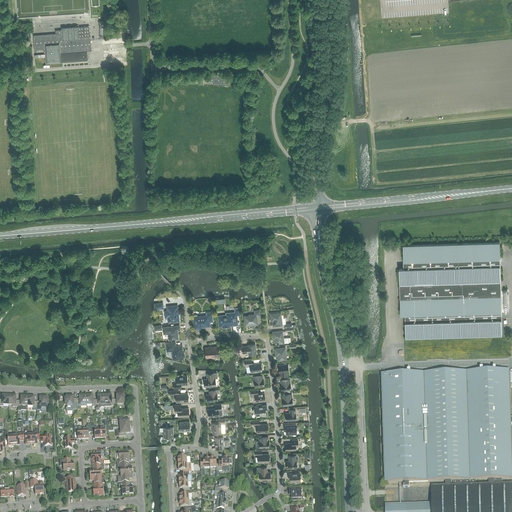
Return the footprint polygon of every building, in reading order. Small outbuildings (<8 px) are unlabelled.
[(92,51),(90,36),(79,37),(78,27),(61,28),(61,30),(55,30),(56,34),(34,35),(34,50),(45,49),(46,63),(62,62),(88,60),(87,51),(92,51)] [(228,82),(231,82),(231,76),(228,76),(228,75),(213,74),(213,77),(213,80),(212,83),(225,84),(225,83),(228,83),(228,82)] [(404,268),(399,268),(401,314),(405,314),(406,338),(502,335),(500,242),(403,245),(404,268)] [(165,311),(165,317),(168,317),(168,322),(179,321),(178,316),(177,316),(177,314),(180,314),(179,308),(178,308),(178,305),(167,306),(167,311),(165,311)] [(219,326),(223,326),(223,327),(229,327),(229,325),(232,324),(232,325),(237,324),(236,315),(240,315),(239,308),(235,308),(235,312),(226,313),(226,315),(218,316),(219,326)] [(255,315),(249,315),(248,316),(244,316),(245,325),(257,324),(257,316),(260,316),(260,310),(255,311),(255,315)] [(194,317),(193,317),(194,329),(201,328),(201,327),(210,326),(209,322),(213,322),(212,312),(206,313),(207,316),(197,317),(197,316),(197,315),(194,315),(194,316),(194,317)] [(273,319),(273,326),(282,325),(281,313),(271,314),(271,319),(273,319)] [(169,339),(171,339),(171,340),(172,340),(172,339),(176,338),(176,339),(178,339),(179,339),(178,335),(177,332),(178,332),(178,331),(179,330),(180,330),(179,326),(176,326),(176,327),(170,327),(163,327),(164,334),(168,333),(169,339)] [(279,344),(279,343),(289,342),(288,337),(283,338),(283,331),(272,332),(273,337),(275,337),(275,344),(277,344),(279,344)] [(181,351),(182,351),(182,345),(175,346),(175,342),(166,343),(167,351),(172,350),(173,355),(172,356),(172,358),(173,358),(173,359),(183,359),(183,357),(184,356),(184,354),(183,353),(182,353),(181,351)] [(242,353),(248,353),(249,355),(256,354),(255,344),(248,345),(248,346),(242,346),(242,353)] [(214,347),(211,348),(211,347),(208,347),(208,348),(205,348),(206,358),(212,357),(213,358),(216,358),(216,356),(219,356),(219,350),(219,347),(213,347),(214,347)] [(277,354),(278,361),(286,360),(285,348),(275,349),(275,354),(277,354)] [(250,366),(251,372),(262,371),(261,367),(262,367),(262,363),(261,364),(261,363),(252,364),(252,360),(245,361),(245,367),(250,366)] [(288,371),(288,368),(289,368),(289,365),(288,365),(288,364),(278,365),(279,371),(280,371),(280,376),(289,375),(288,371)] [(381,374),(385,483),(403,482),(403,487),(409,486),(409,482),(445,481),(445,485),(476,484),(476,480),(489,479),(489,484),(503,483),(503,479),(511,478),(511,445),(511,425),(511,418),(510,370),(381,374)] [(215,378),(217,378),(217,373),(214,373),(207,374),(207,377),(208,377),(208,379),(204,379),(205,387),(216,385),(215,378)] [(176,382),(173,382),(174,388),(181,388),(181,384),(187,384),(187,380),(187,379),(187,378),(187,377),(187,376),(181,377),(181,376),(180,376),(180,375),(179,375),(178,375),(178,376),(177,376),(177,377),(176,377),(176,382)] [(254,380),(255,387),(264,386),(263,380),(262,375),(254,376),(254,380)] [(281,380),(281,385),(281,391),(291,390),(289,379),(281,380)] [(219,389),(212,390),(209,391),(210,394),(206,395),(207,402),(211,401),(218,401),(217,396),(220,395),(219,389)] [(176,397),(175,398),(175,401),(176,401),(176,402),(188,402),(188,401),(189,400),(189,398),(188,397),(188,393),(179,394),(178,390),(168,391),(169,395),(176,394),(176,397)] [(251,391),(251,397),(255,396),(256,402),(265,401),(264,393),(258,393),(258,390),(251,391)] [(283,395),(283,400),(283,406),(293,404),(291,394),(283,395)] [(3,405),(9,405),(9,396),(8,395),(6,395),(5,396),(3,396),(3,400),(0,400),(0,406),(3,406),(3,405)] [(98,400),(95,400),(96,407),(99,407),(99,405),(105,405),(105,396),(104,396),(103,395),(101,395),(101,396),(98,396),(98,400)] [(105,396),(105,405),(111,404),(111,406),(114,406),(114,400),(111,400),(111,396),(109,396),(108,395),(106,395),(105,396)] [(117,400),(114,400),(114,406),(118,406),(118,404),(124,404),(124,402),(125,402),(125,397),(123,397),(123,396),(122,395),(120,395),(119,396),(117,396),(117,400)] [(13,407),(18,407),(18,401),(15,401),(15,397),(13,397),(12,396),(10,396),(9,396),(9,405),(13,405),(13,407)] [(27,397),(27,396),(25,396),(24,397),(22,397),(21,401),(18,401),(18,407),(18,411),(20,411),(21,410),(27,410),(27,406),(28,397),(27,397)] [(77,410),(77,409),(76,401),(73,401),(73,397),(70,397),(70,396),(68,396),(67,397),(66,397),(66,399),(65,399),(65,404),(67,404),(67,407),(66,407),(67,409),(66,409),(66,410),(67,410),(67,411),(73,411),(73,410),(77,410)] [(80,401),(76,401),(77,409),(80,409),(80,407),(86,407),(86,405),(86,397),(85,396),(83,396),(82,397),(80,397),(80,401)] [(86,397),(86,405),(92,405),(92,407),(96,407),(95,400),(92,400),(92,396),(90,396),(89,396),(87,396),(86,397)] [(33,408),(37,408),(37,402),(34,402),(34,398),(32,398),(31,397),(29,397),(28,397),(27,406),(33,406),(33,408)] [(37,402),(37,408),(37,410),(41,410),(41,406),(47,406),(47,405),(48,405),(48,399),(47,399),(47,398),(46,398),(45,397),(43,397),(42,398),(40,398),(40,402),(37,402)] [(174,405),(175,411),(178,411),(178,417),(189,416),(188,408),(181,408),(181,404),(174,405)] [(221,415),(222,414),(221,409),(222,409),(221,404),(214,405),(215,408),(208,409),(209,417),(219,416),(221,415)] [(256,416),(262,415),(262,416),(266,416),(265,411),(267,411),(266,405),(255,406),(255,409),(254,409),(253,410),(253,411),(253,412),(253,413),(254,413),(255,414),(256,413),(256,416)] [(289,413),(285,413),(286,420),(296,420),(295,410),(289,410),(289,413)] [(120,421),(120,427),(129,427),(129,426),(130,425),(130,424),(129,423),(129,421),(125,421),(124,418),(118,418),(118,422),(120,421)] [(218,423),(212,423),(213,434),(221,433),(224,433),(225,432),(225,425),(225,419),(218,419),(218,423)] [(179,426),(180,432),(190,431),(190,425),(190,421),(179,422),(179,426)] [(251,421),(251,425),(256,425),(257,433),(268,432),(267,424),(260,424),(260,421),(251,421)] [(93,424),(91,425),(91,433),(94,432),(95,438),(100,438),(99,428),(96,428),(96,426),(94,426),(93,426),(93,424)] [(296,434),(296,431),(297,430),(298,430),(298,429),(297,428),(296,427),(296,424),(284,425),(285,431),(286,431),(286,434),(296,434)] [(88,426),(87,426),(85,428),(85,429),(83,429),(83,439),(89,439),(88,433),(91,433),(91,425),(88,425),(88,426)] [(105,428),(99,428),(100,438),(106,438),(105,432),(108,432),(108,426),(105,426),(105,428)] [(83,439),(83,429),(82,427),(81,427),(78,427),(74,428),(74,434),(77,433),(78,439),(83,439)] [(129,427),(120,427),(121,431),(116,431),(116,437),(126,436),(125,433),(129,433),(129,431),(130,430),(130,428),(129,427)] [(169,437),(173,437),(173,427),(169,427),(163,427),(163,438),(169,437)] [(37,444),(37,441),(40,441),(39,430),(36,430),(36,431),(34,431),(34,434),(31,434),(31,444),(33,444),(37,444)] [(4,432),(5,437),(5,440),(8,439),(8,446),(11,446),(11,445),(14,445),(13,435),(8,435),(8,431),(4,432)] [(31,444),(31,434),(27,434),(27,431),(25,431),(25,432),(22,433),(22,441),(25,441),(25,445),(29,445),(29,444),(31,444)] [(19,434),(13,435),(14,445),(16,445),(19,445),(19,441),(22,441),(22,433),(18,433),(19,434)] [(40,436),(41,442),(44,442),(45,446),(53,446),(53,445),(52,446),(51,436),(40,436)] [(223,437),(215,437),(216,442),(215,442),(215,445),(216,445),(216,449),(224,449),(223,446),(225,446),(225,447),(229,447),(229,440),(225,440),(225,441),(223,441),(223,437)] [(259,437),(260,447),(269,447),(269,441),(268,441),(268,437),(259,437)] [(64,449),(72,448),(72,444),(75,444),(74,438),(64,439),(65,449),(64,449)] [(298,440),(292,440),(292,443),(285,443),(286,450),(296,450),(295,446),(298,446),(298,440)] [(255,451),(255,455),(258,455),(258,463),(269,462),(269,461),(270,461),(270,457),(269,458),(269,454),(262,454),(262,451),(255,451)] [(92,460),(92,465),(101,464),(101,461),(101,457),(102,457),(102,452),(96,452),(96,454),(91,454),(91,456),(90,456),(90,457),(90,459),(91,460),(92,460)] [(128,463),(128,458),(128,452),(119,453),(119,460),(119,463),(128,463)] [(178,464),(187,463),(186,457),(188,457),(188,454),(181,454),(181,457),(178,458),(178,460),(177,461),(177,463),(178,463),(178,464)] [(286,461),(287,469),(297,468),(296,460),(295,455),(289,456),(289,461),(286,461)] [(229,459),(229,458),(227,458),(226,457),(225,457),(224,458),(221,458),(222,460),(219,460),(219,464),(219,471),(222,471),(222,467),(229,467),(229,465),(232,465),(231,459),(229,459)] [(203,468),(210,468),(209,459),(208,459),(208,458),(206,458),(206,459),(205,459),(203,459),(203,462),(200,463),(201,470),(204,469),(203,468)] [(216,467),(216,471),(219,471),(219,464),(216,464),(215,458),(213,459),(213,458),(212,458),(210,458),(210,459),(209,459),(210,468),(210,469),(211,470),(212,470),(213,470),(214,469),(214,468),(214,467),(216,467)] [(70,460),(60,460),(60,466),(63,466),(64,471),(70,471),(70,470),(74,470),(74,463),(70,463),(70,460)] [(128,463),(117,464),(117,470),(120,470),(121,473),(132,473),(131,467),(129,467),(128,463)] [(182,473),(189,473),(192,472),(191,463),(187,463),(178,464),(178,465),(177,465),(178,467),(178,468),(178,470),(182,470),(182,473)] [(92,469),(90,469),(90,475),(101,474),(101,471),(104,471),(104,465),(92,466),(92,469)] [(260,472),(260,480),(263,480),(263,481),(264,482),(265,482),(266,481),(266,480),(271,480),(270,472),(267,472),(267,467),(257,467),(257,471),(260,471),(260,472)] [(300,472),(288,473),(289,479),(290,479),(290,482),(300,482),(300,479),(301,479),(301,478),(302,477),(301,476),(300,476),(300,472)] [(132,473),(121,473),(121,476),(118,477),(118,483),(129,482),(129,478),(132,478),(132,473)] [(179,482),(188,482),(187,476),(189,476),(189,473),(182,473),(182,476),(179,476),(179,478),(179,479),(178,479),(178,481),(179,482)] [(101,474),(90,475),(90,481),(93,480),(93,484),(98,484),(105,483),(104,478),(101,477),(101,474)] [(65,478),(65,482),(66,482),(67,493),(76,492),(75,481),(73,481),(72,478),(65,478)] [(37,482),(37,481),(30,481),(31,488),(35,488),(35,495),(43,495),(43,482),(37,482)] [(215,485),(215,488),(215,491),(221,492),(221,489),(228,489),(228,488),(229,488),(229,484),(228,483),(228,482),(219,481),(218,485),(215,485)] [(26,496),(25,489),(29,489),(28,482),(25,483),(25,486),(17,486),(18,496),(21,496),(21,497),(25,497),(25,496),(26,496)] [(183,488),(183,491),(190,491),(190,488),(188,488),(188,482),(179,482),(179,483),(178,484),(178,486),(179,486),(179,489),(183,488)] [(433,485),(433,486),(433,511),(511,511),(511,482),(503,483),(489,484),(476,484),(445,485),(433,485)] [(129,483),(118,484),(119,490),(122,489),(122,494),(129,494),(129,493),(133,493),(133,489),(133,488),(133,486),(129,486),(129,483)] [(93,490),(94,496),(103,495),(103,488),(102,488),(102,484),(94,485),(94,490),(93,490)] [(1,497),(10,497),(14,497),(13,488),(5,489),(4,486),(0,485),(0,489),(1,490),(1,497)] [(403,487),(385,487),(385,511),(433,511),(433,486),(409,486),(403,487)] [(301,491),(300,488),(289,489),(289,495),(291,495),(291,498),(301,498),(301,494),(302,494),(302,493),(302,492),(301,491)] [(180,501),(189,500),(188,494),(190,494),(190,491),(183,491),(183,494),(179,495),(180,497),(179,498),(179,500),(180,500),(180,501)] [(217,497),(217,500),(227,501),(227,500),(228,500),(228,496),(227,496),(227,495),(221,495),(221,492),(215,491),(214,497),(217,497)] [(184,507),(184,510),(191,510),(191,507),(189,507),(189,500),(180,501),(180,502),(179,502),(179,504),(180,504),(180,505),(180,507),(184,507)] [(227,501),(217,500),(216,505),(214,505),(213,508),(220,509),(224,509),(224,506),(226,507),(226,506),(227,506),(228,502),(227,502),(227,501)]
